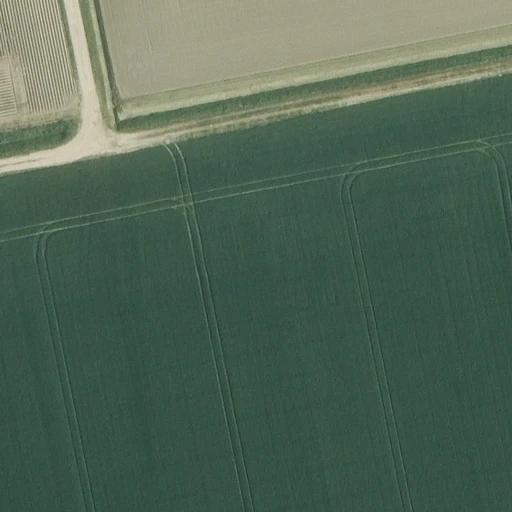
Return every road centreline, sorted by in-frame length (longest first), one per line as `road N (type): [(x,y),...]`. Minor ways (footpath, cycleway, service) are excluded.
road 1 (track): [(94,120),(98,150),(0,169)]
road 2 (unclassified): [(94,120),(70,0)]
